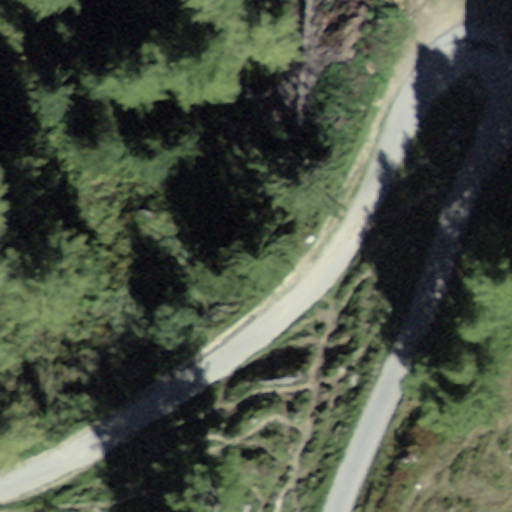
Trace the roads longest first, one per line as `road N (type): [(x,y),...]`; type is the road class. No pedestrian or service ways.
road 1 (track): [(0,481),(111,434),(238,355),(332,281),(405,162),(440,80),(511,40)]
road 2 (track): [(511,212),(460,274),(354,511)]
